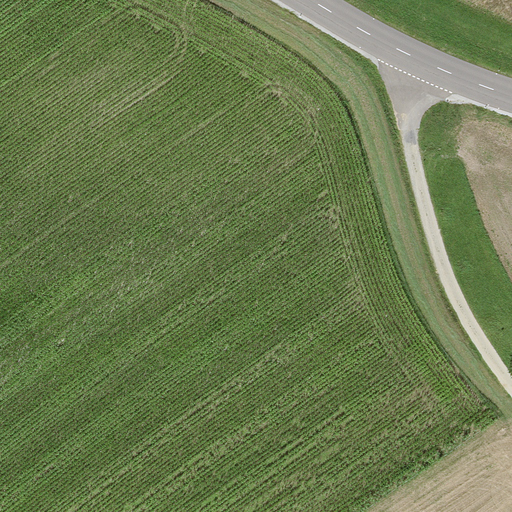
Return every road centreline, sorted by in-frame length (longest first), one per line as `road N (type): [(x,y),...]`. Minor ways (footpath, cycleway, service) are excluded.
road 1 (track): [(407,52),(405,103),(441,283),(511,385)]
road 2 (tertiary): [(311,0),(407,52),(511,91)]
